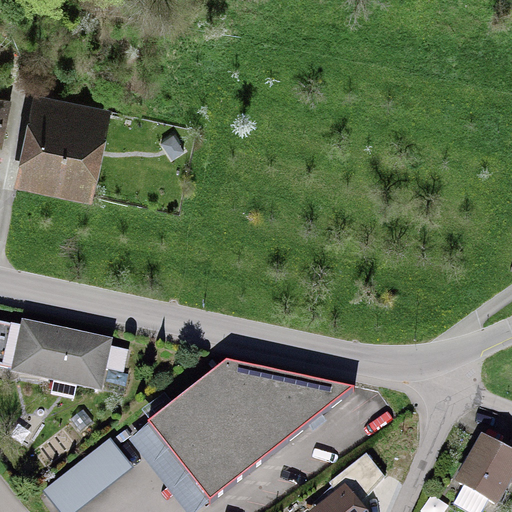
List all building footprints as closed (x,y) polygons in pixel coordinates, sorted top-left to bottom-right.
[(41,55),(26,52),(20,73),(35,77),(41,55)] [(110,112),(35,96),(15,191),(90,207),(110,112)] [(111,344),(19,326),(9,376),(101,394),(111,344)] [(227,368),(152,427),(209,503),(350,391),(227,368)] [(497,511),(511,484),(511,458),(479,441),(453,489),(495,511),(497,511)] [(359,511),(348,495),(322,511),(359,511)]
